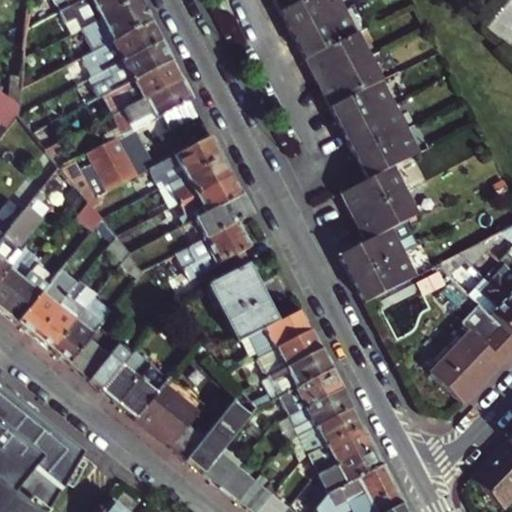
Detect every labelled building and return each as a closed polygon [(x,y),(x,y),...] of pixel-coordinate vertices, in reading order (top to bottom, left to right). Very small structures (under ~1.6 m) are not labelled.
[(138,0),(86,0),(78,4),(90,26),(139,0),(138,0)] [(150,23),(139,0),(90,26),(81,30),(93,53),(150,23)] [(272,0),(280,14),(306,0),(272,0)] [(343,10),(338,0),(306,0),(280,14),(292,37),(343,10)] [(511,0),(508,0),(485,28),(508,47),(511,41),(511,0)] [(356,33),(343,10),(292,37),(304,60),(328,48),(356,33)] [(161,43),(150,23),(93,53),(81,59),(92,79),(161,43)] [(304,60),(317,85),(336,75),(368,58),(356,33),(328,48),(304,60)] [(171,63),(161,43),(92,79),(89,80),(99,100),(103,98),(171,63)] [(336,75),(317,85),(329,109),(369,89),(381,82),(368,58),(336,75)] [(114,117),(181,82),(171,63),(103,98),(114,117)] [(114,117),(123,136),(135,129),(168,112),(191,100),(181,82),(114,117)] [(329,109),(342,133),(394,107),(381,82),(369,89),(329,109)] [(20,107),(0,91),(0,122),(7,128),(20,110),(20,107)] [(191,100),(168,112),(175,127),(198,115),(191,100)] [(394,107),(342,133),(355,158),(406,131),(394,107)] [(106,192),(138,176),(154,167),(135,129),(123,136),(118,138),(87,155),(106,192)] [(406,131),(355,158),(367,181),(375,177),(392,168),(419,154),(406,131)] [(210,138),(154,167),(157,173),(167,168),(169,170),(186,161),(191,172),(220,157),(210,138)] [(69,164),(58,145),(49,150),(62,168),(69,164)] [(230,177),(220,157),(191,172),(197,183),(180,192),(182,194),(177,197),(180,203),(230,177)] [(99,196),(79,158),(69,164),(62,168),(75,186),(87,202),(99,196)] [(375,177),(367,181),(354,188),(340,195),(352,220),(404,193),(392,168),(375,177)] [(212,210),(240,196),(230,177),(180,203),(183,208),(188,206),(189,208),(206,199),(212,210)] [(404,193),(352,220),(365,243),(390,230),(404,223),(417,216),(404,193)] [(251,216),(240,196),(212,210),(194,219),(205,240),(237,223),(251,216)] [(249,247),(237,223),(205,240),(193,246),(206,270),(249,247)] [(380,266),(403,254),(417,247),(404,223),(390,230),(365,243),(339,256),(352,281),(380,266)] [(511,232),(508,229),(501,233),(511,243),(511,232)] [(0,240),(0,279),(25,247),(7,233),(0,240)] [(115,237),(105,249),(122,262),(129,253),(115,237)] [(511,252),(507,258),(488,240),(480,244),(487,251),(500,263),(511,274),(511,252)] [(466,260),(472,266),(487,251),(480,244),(460,254),(466,260)] [(25,247),(0,279),(0,310),(41,259),(25,247)] [(122,262),(119,265),(137,280),(144,271),(129,253),(122,262)] [(364,304),(415,277),(403,254),(380,266),(352,281),(364,304)] [(439,265),(450,276),(466,260),(460,254),(439,265)] [(58,273),(41,259),(0,310),(0,311),(17,325),(58,273)] [(33,338),(68,296),(58,288),(67,276),(64,273),(69,266),(66,263),(58,273),(17,325),(33,338)] [(485,279),(511,305),(511,274),(500,263),(485,279)] [(248,265),(207,286),(237,344),(245,340),(278,323),(248,265)] [(511,338),(511,305),(485,279),(469,296),(481,307),(511,338)] [(33,338),(50,351),(91,300),(95,295),(79,282),(68,296),(33,338)] [(50,351),(68,366),(89,339),(99,328),(109,314),(91,300),(50,351)] [(429,374),(460,404),(497,366),(511,350),(511,338),(481,307),(466,322),(465,329),(469,333),(429,374)] [(300,312),(278,323),(245,340),(256,360),(263,356),(311,331),(300,312)] [(273,374),(320,350),(311,331),(263,356),(273,374)] [(89,339),(68,366),(88,382),(110,356),(89,339)] [(278,398),(331,370),(320,350),(273,374),(265,379),(276,399),(278,398)] [(123,366),(122,367),(101,393),(135,420),(152,398),(161,386),(166,380),(134,352),(123,366)] [(110,356),(88,382),(101,393),(122,367),(123,366),(110,356)] [(340,389),(331,370),(278,398),(288,417),(340,389)] [(135,420),(185,460),(202,439),(187,427),(196,415),(161,386),(152,398),(135,420)] [(0,422),(17,402),(0,388),(0,422)] [(298,436),(351,409),(340,389),(288,417),(298,436)] [(202,439),(185,460),(203,475),(220,454),(257,409),(242,390),(202,439)] [(0,511),(45,511),(81,454),(17,402),(0,422),(0,511)] [(361,429),(351,409),(298,436),(285,443),(299,461),(361,429)] [(299,461),(313,478),(371,448),(361,429),(299,461)] [(511,447),(507,443),(471,479),(502,509),(511,498),(511,447)] [(371,448),(313,478),(327,495),(381,467),(371,448)] [(220,454),(203,475),(220,488),(237,467),(220,454)] [(237,502),(254,481),(237,467),(220,488),(237,502)] [(389,511),(401,506),(381,467),(327,495),(314,510),(315,511),(334,511),(365,496),(373,511),(389,511)] [(256,511),(271,494),(254,481),(237,502),(249,511),(256,511)] [(285,511),(288,508),(271,494),(256,511),(285,511)] [(101,511),(119,511),(109,503),(101,511)]
